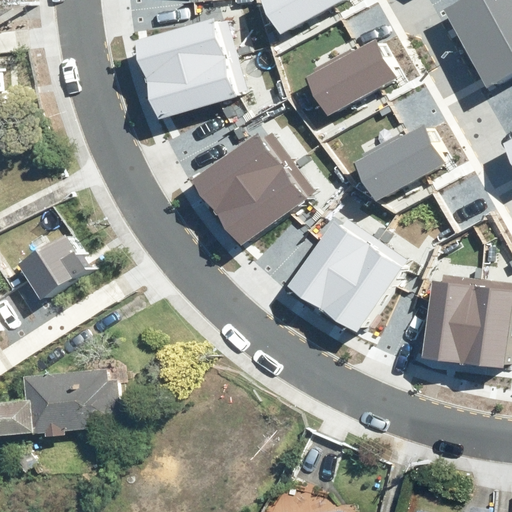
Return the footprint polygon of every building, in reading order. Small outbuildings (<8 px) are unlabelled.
[(263,0),(261,1),(283,37),(344,0),(263,0)] [(511,0),(462,0),(442,12),(464,48),(511,18),(511,0)] [(219,18),(145,40),(155,80),(231,59),(219,18)] [(511,18),(464,48),(486,84),(511,67),(511,18)] [(377,40),(309,79),(330,115),(397,76),(377,40)] [(231,59),(155,80),(167,120),(242,99),(231,59)] [(423,125),(355,163),(376,200),(444,161),(423,125)] [(255,133),(194,180),(219,213),(281,166),(255,133)] [(281,166),(219,213),(244,246),(306,199),(281,166)] [(331,221),(289,286),(324,309),(366,244),(331,221)] [(67,236),(18,264),(38,299),(87,272),(67,236)] [(366,244),(324,309),(359,331),(401,266),(366,244)] [(432,280),(422,357),(463,363),(474,286),(432,280)] [(511,291),(474,286),(463,363),(505,369),(511,316),(511,291)] [(21,396),(22,430),(96,428),(96,424),(151,423),(150,368),(51,370),(52,395),(21,396)] [(234,511),(235,503),(256,503),(256,460),(245,460),(245,448),(159,447),(159,503),(204,503),(203,511),(234,511)] [(501,511),(503,505),(482,501),(480,511),(501,511)]
